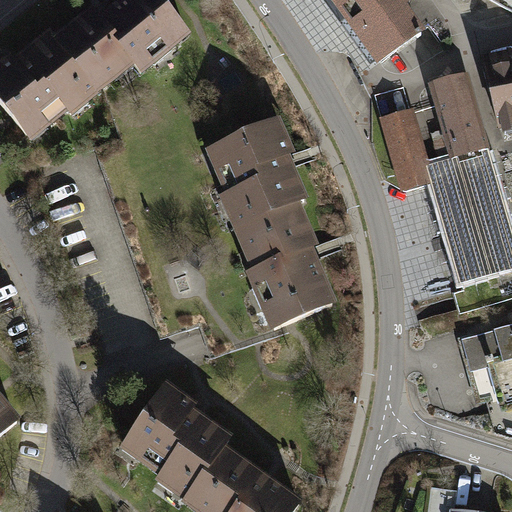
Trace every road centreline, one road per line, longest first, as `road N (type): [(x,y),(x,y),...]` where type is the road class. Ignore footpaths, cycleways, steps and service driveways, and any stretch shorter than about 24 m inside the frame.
road 1 (residential): [(380,423),(393,318),(375,203),(321,77),(265,0)]
road 2 (residential): [(48,511),(68,446),(71,387),(47,300),(0,220)]
road 3 (residential): [(380,423),(511,469)]
